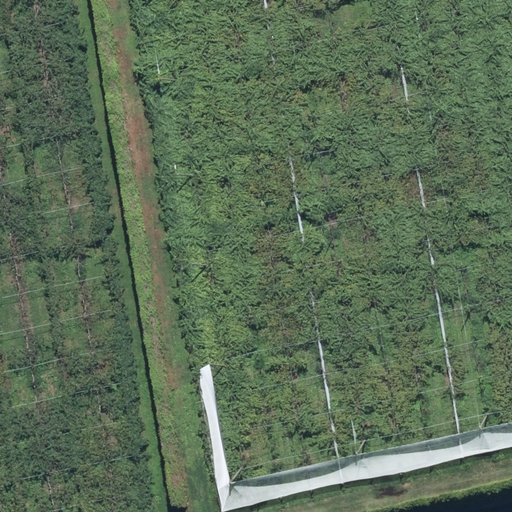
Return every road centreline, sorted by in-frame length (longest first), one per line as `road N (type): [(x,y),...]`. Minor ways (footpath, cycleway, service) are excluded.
road 1 (track): [(99,0),(182,511)]
road 2 (track): [(131,0),(213,511)]
road 3 (track): [(511,473),(328,511)]
